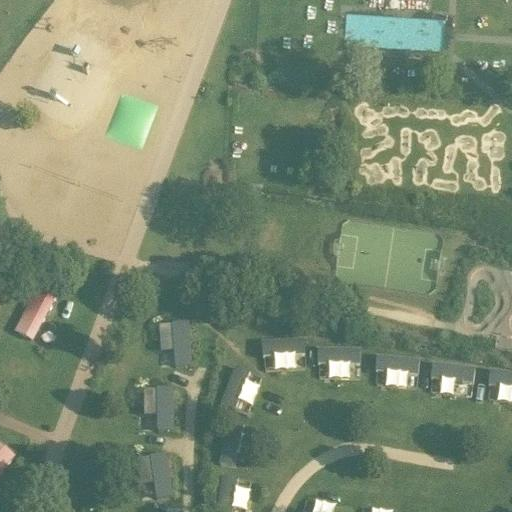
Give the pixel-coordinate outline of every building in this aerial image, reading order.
[(33,295),(17,336),(38,343),(53,302),(33,295)] [(163,370),(193,368),(191,326),(161,328),(163,370)] [(278,359),(278,373),(298,372),(297,358),(307,357),(307,342),(264,344),(264,359),(278,359)] [(332,367),(332,381),(352,381),(352,367),(363,367),(363,351),(319,351),(319,367),(332,367)] [(376,375),(390,376),(388,388),(409,390),(410,377),(420,378),(422,361),(378,357),(376,375)] [(464,385),(476,386),(477,369),(434,366),(433,381),(444,382),(442,396),(463,398),(464,385)] [(248,384),(252,373),(236,368),(223,409),(252,419),(262,389),(248,384)] [(490,389),(502,391),(500,403),(511,405),(511,374),(493,372),(490,389)] [(176,390),(145,391),(146,434),(176,434),(176,390)] [(224,469),(250,470),(251,434),(225,433),(224,469)] [(2,445),(0,446),(0,478),(18,459),(2,445)] [(173,499),(170,457),(139,458),(141,501),(173,499)] [(222,480),(221,511),(235,511),(236,490),(253,491),(253,482),(222,480)] [(239,491),(236,511),(244,511),(249,511),(252,493),(239,491)]
